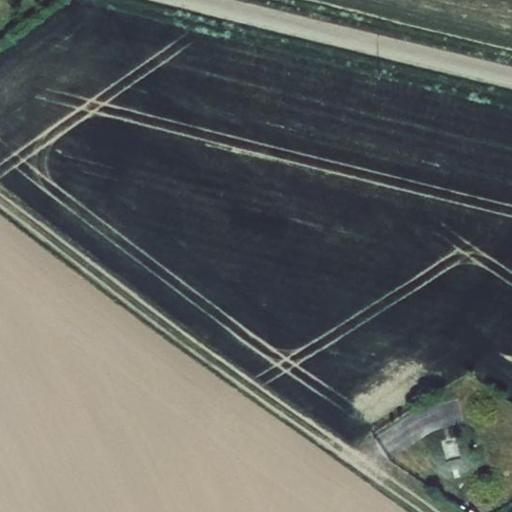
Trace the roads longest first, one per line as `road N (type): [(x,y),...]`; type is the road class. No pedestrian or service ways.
road 1 (track): [(428,511),(0,192)]
road 2 (unclassified): [(177,0),(511,78)]
